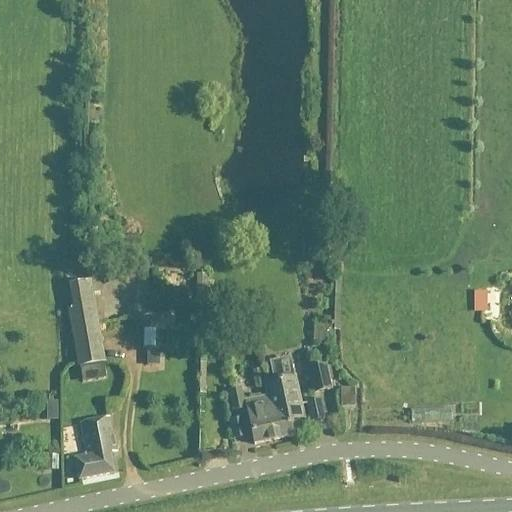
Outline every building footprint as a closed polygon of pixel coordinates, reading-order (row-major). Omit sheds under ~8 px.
[(308,238),(310,265),(326,264),(324,237),(308,238)] [(118,299),(111,300),(112,321),(157,319),(155,279),(117,281),(118,299)] [(88,283),(67,286),(71,309),(66,310),(77,368),(103,363),(88,283)] [(266,387),(268,398),(277,441),(292,438),(288,423),(301,420),(289,361),(270,365),(275,385),(266,387)] [(324,366),(306,370),(312,396),(330,392),(324,366)] [(244,410),(240,391),(228,393),(232,413),(244,410)] [(340,392),(340,409),(353,409),(353,392),(340,392)] [(253,446),(272,442),(277,441),(268,398),(262,400),(258,396),(249,398),(248,402),(244,403),(253,446)] [(108,420),(79,426),(86,459),(73,461),(77,482),(113,474),(109,454),(115,454),(108,420)] [(54,472),(28,473),(29,500),(45,500),(44,489),(55,488),(54,472)]
